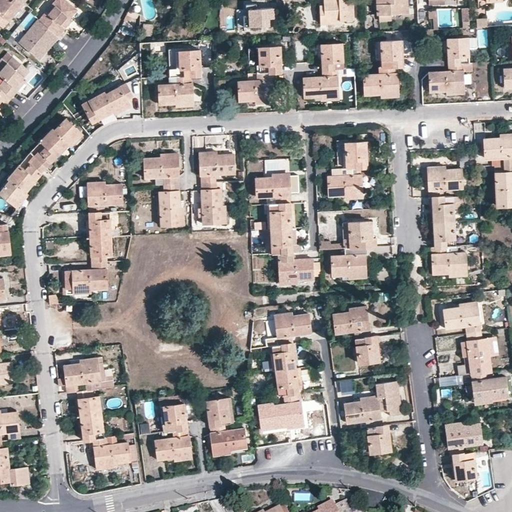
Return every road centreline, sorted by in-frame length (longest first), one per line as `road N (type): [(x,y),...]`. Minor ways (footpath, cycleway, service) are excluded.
road 1 (residential): [(61,511),(36,213),(110,134),(187,126)]
road 2 (residential): [(0,149),(66,80),(122,0)]
road 3 (residential): [(435,501),(419,324)]
road 4 (residential): [(66,511),(206,484)]
road 5 (residential): [(400,118),(414,254)]
road 6 (residential): [(206,484),(341,477)]
road 7 (residential): [(341,477),(324,346)]
road 8 (residential): [(308,120),(314,245)]
road 9 (residential): [(187,126),(308,120)]
